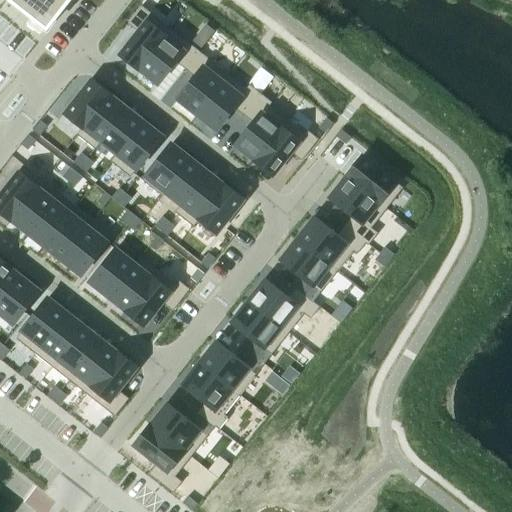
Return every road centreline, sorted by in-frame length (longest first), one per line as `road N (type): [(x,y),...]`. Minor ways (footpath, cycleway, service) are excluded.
road 1 (residential): [(81,45),(287,209)]
road 2 (residential): [(0,236),(170,371)]
road 3 (residential): [(287,209),(170,371)]
road 4 (residential): [(170,371),(69,511)]
road 5 (residential): [(81,45),(0,149)]
